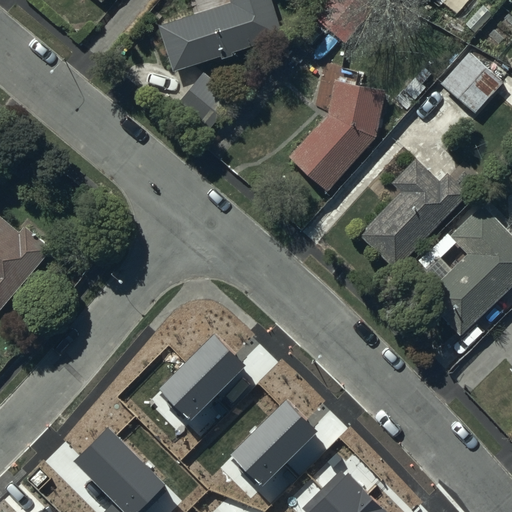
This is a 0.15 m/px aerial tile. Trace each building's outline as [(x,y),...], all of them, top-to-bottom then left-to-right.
[(230,0),(232,5),(158,28),(173,73),(221,58),(222,62),(235,57),(234,54),(282,38),(270,0),(230,0)] [(377,10),(365,0),(324,0),(311,15),(344,46),(377,10)] [(466,51),(438,81),(475,116),(504,86),(466,51)] [(236,100),(203,74),(172,115),(205,141),(236,100)] [(328,116),(289,159),(327,194),(375,140),(385,92),(335,83),(328,116)] [(441,186),(417,162),(392,186),(400,194),(359,236),(394,272),(470,196),(450,177),(441,186)] [(511,288),(511,238),(482,207),(450,238),(469,257),(425,300),(462,338),(511,288)] [(0,219),(0,312),(51,252),(23,228),(18,235),(0,219)] [(177,372),(113,438),(154,477),(182,447),(199,463),(226,436),(192,403),(200,394),(177,372)] [(286,442),(210,511),(298,511),(327,486),(286,442)]
